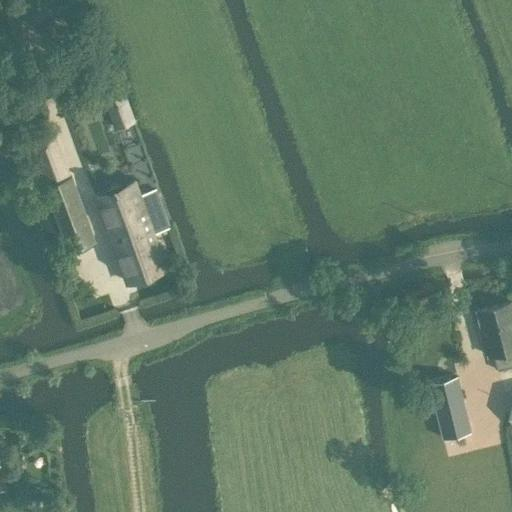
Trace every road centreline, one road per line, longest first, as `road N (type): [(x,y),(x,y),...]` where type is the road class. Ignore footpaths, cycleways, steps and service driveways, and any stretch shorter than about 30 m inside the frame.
road 1 (unclassified): [(0,379),(334,285),(511,247)]
road 2 (track): [(116,346),(140,511)]
